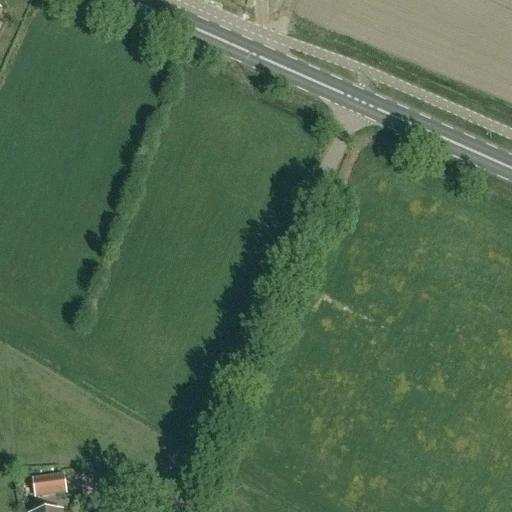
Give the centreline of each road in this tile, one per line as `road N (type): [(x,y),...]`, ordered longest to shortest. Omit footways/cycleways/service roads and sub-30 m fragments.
road 1 (unclassified): [(187,511),(209,436),(357,99)]
road 2 (primary): [(357,99),(123,0)]
road 3 (primary): [(511,169),(357,99)]
